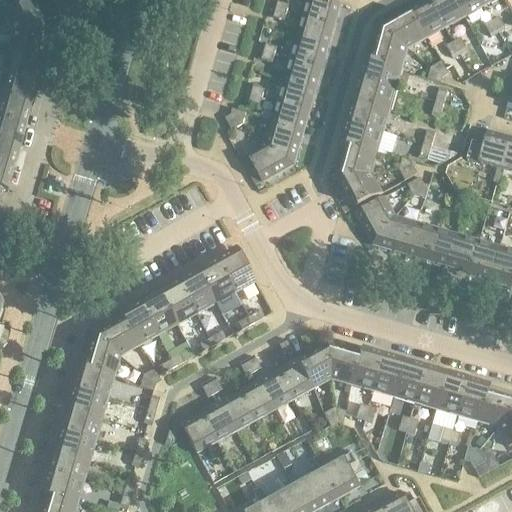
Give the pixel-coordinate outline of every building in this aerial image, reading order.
[(28,0),(0,0),(0,9),(2,14),(28,0)] [(46,24),(32,0),(28,0),(2,14),(13,33),(46,29),(46,24)] [(339,5),(322,0),(307,0),(302,18),(334,27),(338,14),(336,13),(339,5)] [(453,26),(439,0),(429,0),(425,3),(426,4),(417,9),(432,37),(453,26)] [(473,15),(464,0),(439,0),(453,26),(473,15)] [(492,4),(489,0),(464,0),(473,15),(492,4)] [(288,6),(275,2),(273,10),(286,14),(288,6)] [(432,37),(417,9),(408,14),(407,12),(384,25),(381,29),(407,51),(432,37)] [(286,14),(273,10),(271,18),(284,22),(286,14)] [(334,27),(302,18),(296,39),(327,48),(329,40),(330,41),(334,27)] [(499,18),(492,22),(499,35),(506,31),(499,18)] [(499,35),(492,22),(485,26),(492,39),(499,35)] [(47,35),(46,29),(13,33),(7,54),(39,62),(47,35)] [(407,51),(381,29),(378,33),(373,51),(374,51),(372,61),(402,69),(407,51)] [(327,48),(296,39),(290,60),(322,70),(326,56),(325,55),(327,48)] [(461,39),(453,43),(460,56),(467,52),(461,39)] [(460,56),(453,43),(446,47),(453,60),(460,56)] [(276,48),(263,45),(261,53),(274,56),(276,48)] [(274,56),(261,53),(259,60),(272,64),(274,56)] [(39,62),(7,54),(1,75),(38,85),(44,63),(39,62)] [(364,59),(358,81),(396,91),(402,69),(372,61),(364,59)] [(322,70),(290,60),(284,82),(314,91),(316,83),(318,83),(322,70)] [(442,62),(431,68),(443,78),(449,75),(442,62)] [(443,78),(431,68),(428,80),(442,85),(443,78)] [(38,85),(1,75),(0,77),(0,97),(32,107),(38,85)] [(396,91),(358,81),(352,102),(390,113),(396,91)] [(314,91),(284,82),(278,103),(310,112),(314,99),(312,98),(314,91)] [(264,90),(251,87),(249,94),(262,98),(264,90)] [(440,90),(436,103),(444,105),(447,92),(440,90)] [(262,98),(249,94),(247,102),(260,106),(262,98)] [(32,107),(0,97),(0,120),(25,128),(32,107)] [(390,113),(352,102),(346,123),(384,134),(390,113)] [(310,112),(278,103),(272,125),(302,134),(305,125),(306,125),(310,112)] [(444,105),(436,103),(432,116),(440,118),(444,105)] [(233,110),(231,116),(243,126),(246,114),(233,110)] [(243,126),(231,116),(225,120),(232,132),(243,126)] [(25,128),(0,120),(0,143),(19,149),(25,128)] [(384,134),(346,123),(340,145),(346,147),(378,156),(384,134)] [(302,134),(272,125),(266,144),(293,166),(296,161),(301,143),(300,142),(302,134)] [(428,132),(424,146),(432,148),(436,134),(428,132)] [(493,183),(497,184),(511,138),(488,132),(484,145),(472,141),(467,160),(497,169),(493,183)] [(511,138),(497,184),(501,185),(505,171),(511,173),(511,138)] [(19,149),(0,143),(0,165),(13,169),(19,149)] [(293,166),(266,144),(247,155),(262,183),(290,170),(293,166)] [(432,148),(424,146),(420,159),(428,161),(432,148)] [(378,156),(346,147),(338,174),(335,178),(369,174),(378,156)] [(403,159),(400,170),(415,169),(416,163),(403,159)] [(13,169),(0,165),(0,188),(7,190),(13,169)] [(418,175),(415,169),(400,170),(405,182),(418,175)] [(379,193),(369,174),(335,178),(336,183),(344,199),(346,198),(351,208),(379,193)] [(420,179),(407,186),(413,197),(423,185),(420,179)] [(430,187),(423,185),(413,197),(426,200),(430,187)] [(398,219),(387,200),(358,216),(372,242),(377,246),(398,219)] [(415,223),(398,219),(377,246),(378,248),(396,253),(397,252),(406,255),(415,223)] [(437,230),(415,223),(406,255),(415,257),(414,259),(428,262),(437,230)] [(458,236),(437,230),(428,262),(441,266),(441,264),(449,267),(458,236)] [(480,242),(458,236),(449,267),(457,269),(457,271),(470,275),(480,242)] [(501,248),(480,242),(470,275),(483,278),(484,277),(492,279),(501,248)] [(255,284),(235,248),(219,257),(239,293),(255,284)] [(511,251),(501,248),(492,279),(500,281),(499,283),(511,286),(511,251)] [(239,293),(219,257),(195,270),(215,306),(239,293)] [(412,268),(404,266),(400,279),(408,281),(412,268)] [(0,511),(0,349),(3,350),(6,348),(9,336),(8,333),(8,332),(1,330),(0,329),(0,273),(1,271),(0,270),(0,511)] [(215,306),(195,270),(176,280),(196,316),(215,306)] [(438,276),(436,285),(434,289),(442,291),(446,278),(438,276)] [(454,280),(446,278),(442,291),(450,294),(454,280)] [(196,316),(176,280),(157,291),(176,327),(196,316)] [(481,288),(478,297),(477,301),(485,304),(488,290),(481,288)] [(496,293),(488,290),(485,304),(492,306),(496,293)] [(176,327),(157,291),(138,302),(157,338),(176,327)] [(157,338),(138,302),(117,313),(120,319),(137,349),(157,338)] [(260,312),(248,319),(252,326),(264,319),(260,312)] [(137,349),(120,319),(112,323),(95,333),(91,337),(119,358),(137,349)] [(252,326),(248,319),(235,326),(239,333),(252,326)] [(222,333),(209,340),(213,347),(226,341),(222,333)] [(119,358),(91,337),(88,341),(83,358),(81,367),(114,376),(119,358)] [(213,347),(209,340),(197,347),(201,354),(213,347)] [(280,348),(282,352),(286,361),(294,357),(287,344),(280,348)] [(330,381),(327,347),(322,348),(306,356),(306,357),(298,362),(314,391),(330,381)] [(333,347),(327,347),(330,381),(349,387),(358,356),(349,353),(350,352),(333,347)] [(361,348),(358,356),(349,387),(372,393),(383,355),(361,348)] [(183,355),(171,362),(175,369),(187,362),(183,355)] [(404,361),(383,355),(372,393),(393,399),(404,361)] [(255,360),(249,366),(256,379),(261,372),(255,360)] [(426,367),(404,361),(393,399),(415,406),(426,367)] [(175,369),(171,362),(158,368),(162,376),(175,369)] [(314,391),(298,362),(289,367),(289,366),(277,372),(293,402),(314,391)] [(114,376),(81,367),(76,366),(69,388),(107,399),(114,376)] [(256,379),(249,366),(241,368),(243,372),(247,381),(256,379)] [(447,373),(426,367),(415,406),(436,412),(447,373)] [(153,371),(142,377),(155,386),(161,383),(158,378),(153,371)] [(293,402),(277,372),(265,379),(266,380),(258,384),(274,412),(293,402)] [(467,379),(447,373),(436,412),(456,418),(467,379)] [(155,386),(142,377),(139,389),(153,393),(155,386)] [(490,385),(467,379),(456,418),(479,424),(488,392),(490,385)] [(216,382),(211,389),(218,402),(223,395),(219,386),(216,382)] [(274,412),(258,384),(251,388),(251,387),(239,394),(255,423),(274,412)] [(107,399),(69,388),(63,410),(101,421),(107,399)] [(218,402),(211,389),(202,390),(209,403),(218,402)] [(497,395),(488,392),(479,424),(498,429),(511,411),(511,398),(497,394),(497,395)] [(255,423),(239,394),(226,400),(227,402),(220,405),(235,434),(255,423)] [(159,400),(152,397),(148,411),(155,413),(159,400)] [(235,434),(220,405),(212,409),(212,408),(200,415),(216,444),(235,434)] [(360,406),(356,420),(364,422),(367,409),(360,406)] [(375,411),(367,409),(364,422),(371,424),(375,411)] [(101,421),(63,410),(57,430),(95,441),(101,421)] [(335,425),(333,410),(324,415),(330,428),(335,425)] [(346,413),(333,410),(335,425),(342,427),(346,413)] [(155,413),(148,411),(144,425),(151,427),(155,413)] [(511,411),(498,429),(508,448),(511,446),(511,411)] [(216,444),(200,415),(188,421),(188,423),(180,427),(187,440),(196,455),(216,444)] [(397,432),(405,434),(409,421),(401,418),(397,432)] [(417,423),(409,421),(405,434),(413,436),(417,423)] [(95,441),(57,430),(51,451),(89,462),(95,441)] [(440,444),(448,446),(451,433),(444,431),(440,444)] [(177,435),(169,432),(164,446),(165,446),(172,449),(177,435)] [(459,435),(451,433),(448,446),(455,449),(459,435)] [(140,440),(136,452),(144,454),(147,442),(140,440)] [(467,448),(463,462),(469,464),(479,452),(467,448)] [(89,462),(51,451),(45,472),(83,483),(89,462)] [(144,454),(136,452),(133,463),(140,465),(144,454)] [(485,463),(479,452),(469,464),(473,470),(485,463)] [(319,456),(315,458),(338,500),(350,494),(349,492),(358,487),(352,477),(362,471),(353,453),(325,468),(319,456)] [(338,500),(315,458),(312,460),(318,472),(292,487),(305,511),(312,511),(325,505),(326,507),(338,500)] [(421,465),(419,472),(429,475),(431,468),(421,465)] [(362,471),(352,477),(358,487),(368,482),(362,471)] [(83,483),(45,472),(38,498),(43,500),(43,498),(76,507),(83,483)] [(246,475),(238,480),(241,487),(250,482),(246,475)] [(127,482),(123,496),(131,498),(135,484),(127,482)] [(305,511),(292,487),(266,502),(259,489),(256,491),(267,511),(305,511)] [(267,511),(256,491),(252,493),(259,505),(248,511),(246,511),(267,511)] [(402,497),(400,494),(380,505),(383,511),(423,511),(417,501),(413,503),(407,506),(402,497)] [(408,494),(402,497),(407,506),(413,503),(408,494)] [(131,498),(123,496),(120,509),(127,511),(131,498)] [(74,511),(76,507),(43,498),(43,500),(39,511),(74,511)]
